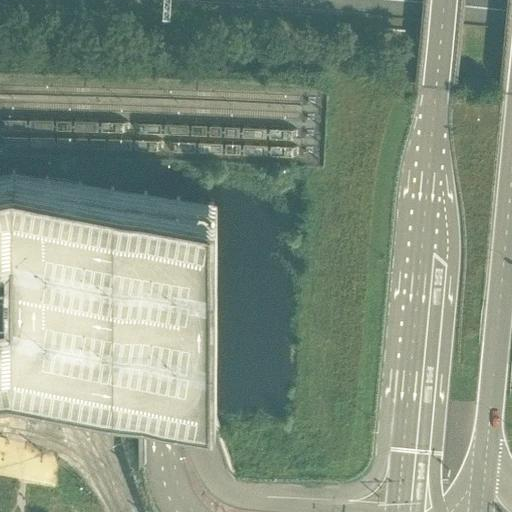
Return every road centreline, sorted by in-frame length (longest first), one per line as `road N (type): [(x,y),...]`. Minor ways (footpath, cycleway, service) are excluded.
road 1 (primary): [(442,0),(397,511)]
road 2 (primary): [(480,511),(511,167)]
